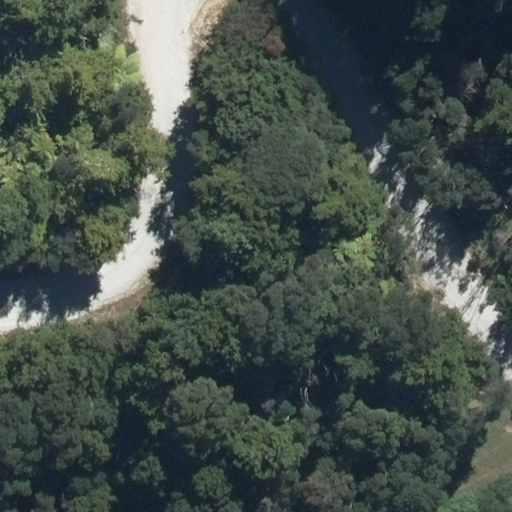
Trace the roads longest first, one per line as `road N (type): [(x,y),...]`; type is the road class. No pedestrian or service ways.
road 1 (track): [(180,0),(163,14),(165,248),(0,313)]
road 2 (track): [(511,337),(420,288),(267,0)]
